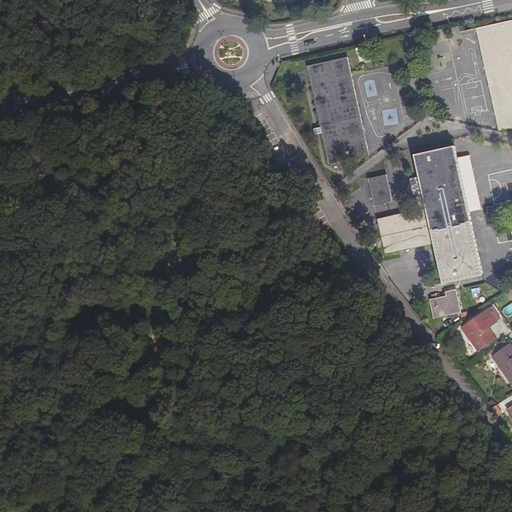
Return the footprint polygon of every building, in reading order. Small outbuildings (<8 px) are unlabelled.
[(511,16),(479,24),(501,127),(511,124),(511,16)] [(366,46),(358,48),(360,62),(369,61),(366,46)] [(347,53),(308,62),(329,158),(369,150),(347,53)] [(478,272),(450,148),(409,156),(420,208),(373,218),(380,252),(429,243),(438,280),(478,272)] [(383,177),(364,181),(369,205),(387,201),(383,177)] [(445,289),(446,295),(430,299),(434,314),(461,309),(455,287),(445,289)] [(487,308),(460,325),(475,348),(492,337),(488,331),(486,331),(484,327),(494,320),(487,308)] [(506,343),(490,353),(510,384),(511,382),(511,354),(511,355),(510,351),(506,343)]
